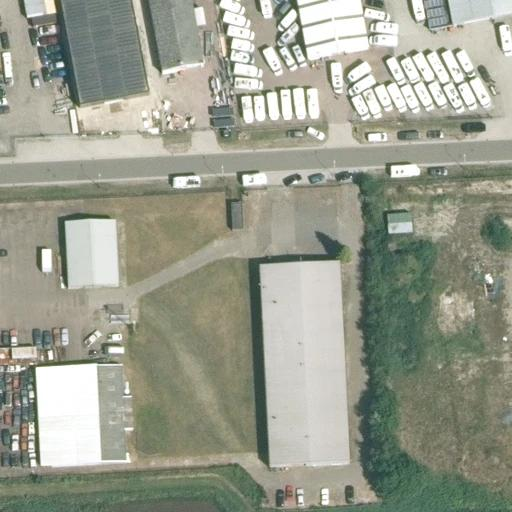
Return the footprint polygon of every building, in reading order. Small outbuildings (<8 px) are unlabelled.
[(58,0),(80,110),(149,97),(130,0),(58,0)] [(147,0),(161,77),(202,69),(189,0),(147,0)] [(295,0),(307,63),(367,52),(357,0),(295,0)] [(511,0),(423,0),(430,32),(511,16),(511,0)] [(232,233),(243,233),(242,206),(230,206),(232,233)] [(68,291),(119,288),(115,222),(64,226),(68,291)] [(269,470),(349,466),(339,266),(260,270),(269,470)] [(123,400),(121,368),(93,370),(98,466),(125,464),(123,432),(132,432),(130,400),(123,400)]
